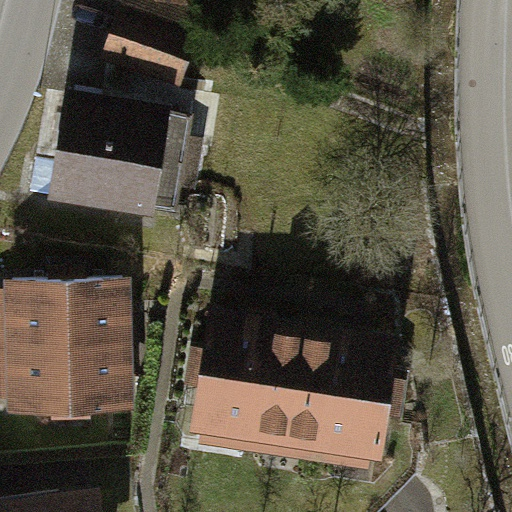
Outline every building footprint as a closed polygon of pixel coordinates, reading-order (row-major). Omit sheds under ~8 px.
[(122,0),(103,59),(184,88),(210,16),(212,0),(122,0)] [(53,202),(160,219),(161,212),(180,215),(196,116),(176,112),(177,107),(71,90),(53,202)] [(11,416),(139,413),(136,278),(8,281),(11,416)] [(373,462),(387,464),(406,337),(213,308),(194,434),(203,435),(201,444),(372,469),(373,462)] [(0,511),(99,511),(94,475),(0,488),(0,511)]
